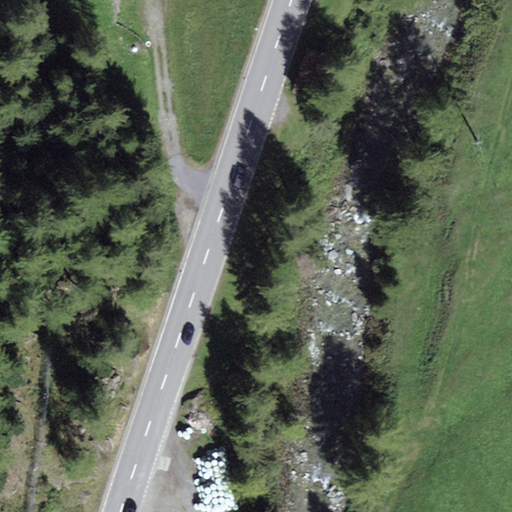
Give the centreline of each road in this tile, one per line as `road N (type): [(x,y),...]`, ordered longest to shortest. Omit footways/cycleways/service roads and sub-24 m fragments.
road 1 (primary): [(120,511),(291,0)]
road 2 (track): [(387,511),(438,412),(499,131)]
road 3 (track): [(226,193),(195,180),(175,159),(154,0)]
